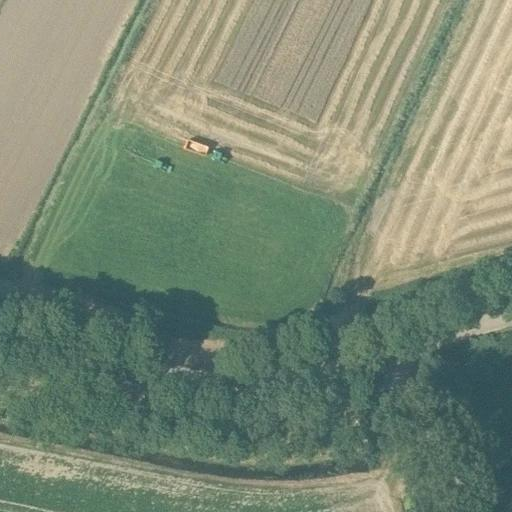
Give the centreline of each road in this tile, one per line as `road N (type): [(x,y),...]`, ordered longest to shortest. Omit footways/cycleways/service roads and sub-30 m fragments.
road 1 (unclassified): [(381,358),(239,383),(0,341)]
road 2 (unclassified): [(478,511),(381,358)]
road 3 (unclassified): [(381,358),(511,316)]
